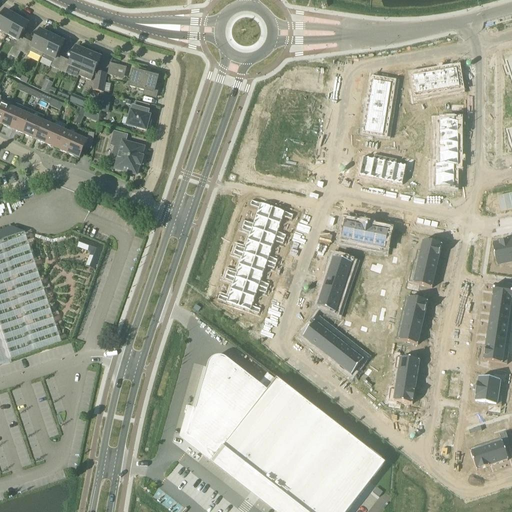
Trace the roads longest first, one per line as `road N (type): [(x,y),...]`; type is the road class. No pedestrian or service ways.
road 1 (residential): [(329,192),(277,346),(424,458)]
road 2 (residential): [(141,203),(156,169),(173,66),(21,0)]
road 3 (tertiary): [(171,216),(123,364),(91,511)]
road 4 (tertiary): [(108,511),(136,378),(188,222)]
road 5 (residential): [(473,46),(348,70),(329,192)]
road 6 (residential): [(466,229),(424,458)]
road 7 (tertiary): [(188,222),(247,60)]
road 8 (tertiary): [(226,54),(171,216)]
road 9 (residential): [(329,192),(468,220)]
road 10 (residential): [(473,46),(474,177)]
